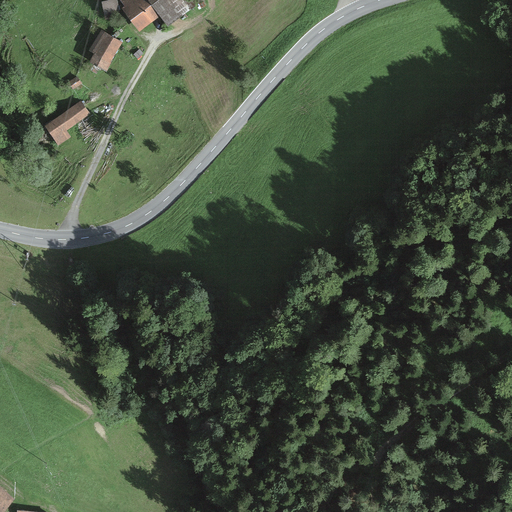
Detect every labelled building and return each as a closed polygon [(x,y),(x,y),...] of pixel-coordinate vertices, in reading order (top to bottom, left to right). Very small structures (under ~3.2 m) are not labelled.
[(198,1),(197,0),(127,0),(125,2),(146,28),(164,14),(171,22),(198,1)] [(119,1),(105,3),(108,17),(122,15),(119,1)] [(109,69),(122,41),(104,32),(94,52),(99,54),(96,62),(109,69)] [(92,114),(83,102),(47,127),(59,144),(70,137),(67,132),(92,114)] [(0,511),(4,511),(14,503),(0,490),(0,511)]
